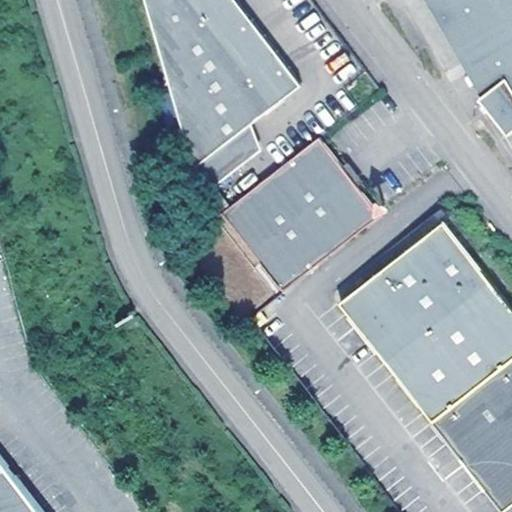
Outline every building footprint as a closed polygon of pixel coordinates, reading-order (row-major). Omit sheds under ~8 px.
[(228,0),(140,0),(191,177),(253,130),(300,94),(228,0)] [(511,0),(428,0),(483,94),(481,96),(510,133),(511,130),(511,0)] [(229,216),(288,292),(332,257),(385,216),(353,177),(323,139),(243,204),(229,216)] [(411,388),(437,422),(511,362),(511,303),(446,219),(342,300),(361,325),(365,329),(405,379),(411,388)] [(503,507),(511,500),(511,362),(437,422),(503,507)] [(0,511),(41,511),(6,466),(0,457),(0,511)]
